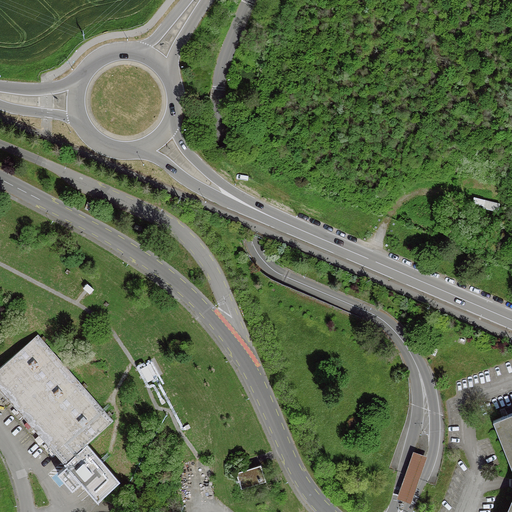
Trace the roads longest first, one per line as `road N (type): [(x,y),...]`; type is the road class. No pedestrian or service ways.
road 1 (unclassified): [(250,0),(224,61),(218,112),(253,245),(279,273),(384,321),(411,355)]
road 2 (unclassified): [(243,356),(221,289),(190,239),(155,214),(0,143)]
road 3 (unclassified): [(243,356),(159,269),(0,178)]
road 4 (primary): [(511,319),(258,210)]
road 5 (unclassified): [(328,511),(298,473),(243,356)]
road 6 (unclassified): [(410,511),(435,425),(411,355)]
road 7 (unclassified): [(411,355),(416,424),(390,511)]
road 8 (primary): [(143,150),(203,190),(258,210)]
road 9 (track): [(374,261),(400,199),(421,183),(457,183)]
road 10 (primary): [(258,210),(190,154),(173,124)]
